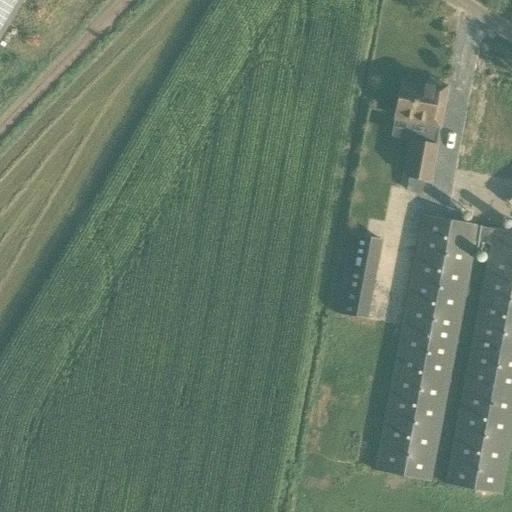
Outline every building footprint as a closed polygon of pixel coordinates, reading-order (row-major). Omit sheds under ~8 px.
[(0,0),(0,38),(23,0),(0,0)] [(393,119),(438,128),(445,91),(400,82),(393,119)] [(404,176),(428,181),(435,145),(410,141),(404,176)] [(511,511),(511,158),(475,152),(411,511),(511,511)] [(334,314),(367,320),(381,240),(349,234),(334,314)]
